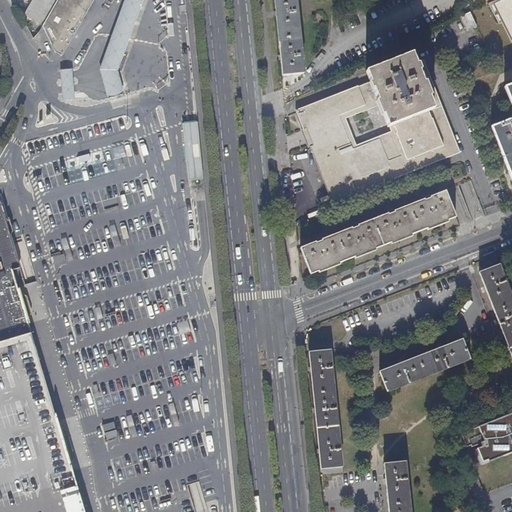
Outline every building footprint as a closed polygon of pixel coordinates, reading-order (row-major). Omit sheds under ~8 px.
[(56,0),(41,26),(51,47),(79,0),(56,0)] [(92,0),(79,0),(51,47),(53,50),(61,55),(92,0)] [(144,0),(126,0),(100,71),(109,100),(123,96),(118,72),(144,0)] [(273,0),(281,75),(303,73),(295,0),(273,0)] [(474,25),(469,13),(459,18),(465,30),(474,25)] [(364,72),(368,82),(375,100),(375,101),(386,127),(392,125),(394,131),(388,133),(401,166),(448,147),(415,63),(412,53),(364,72)] [(423,60),(415,63),(448,147),(401,166),(388,133),(377,137),(378,138),(394,178),(459,152),(423,60)] [(502,82),(511,78),(511,69),(499,74),(502,82)] [(71,71),(60,72),(63,102),(75,101),(71,71)] [(375,100),(368,82),(358,86),(365,105),(375,100)] [(511,118),(490,126),(511,183),(511,84),(504,87),(511,108),(511,118)] [(365,105),(358,86),(357,85),(294,110),(302,130),(339,115),(365,105)] [(339,115),(302,130),(309,147),(312,145),(345,132),(339,115)] [(202,178),(196,120),(181,121),(186,179),(202,178)] [(335,201),(394,178),(378,138),(351,148),(345,132),(312,145),(335,201)] [(312,145),(309,147),(331,203),(335,201),(312,145)] [(444,192),(299,248),(309,274),(454,217),(444,192)] [(0,511),(82,511),(12,267),(20,264),(2,199),(0,198),(0,511)] [(477,272),(511,361),(511,302),(495,259),(483,264),(485,269),(477,272)] [(461,340),(379,372),(386,392),(469,360),(461,340)] [(308,353),(320,469),(322,469),(322,473),(341,471),(329,351),(308,353)] [(511,412),(459,433),(465,447),(469,445),(470,447),(475,446),(481,461),(488,462),(511,451),(511,412)] [(387,511),(409,511),(405,462),(383,464),(387,511)] [(470,511),(487,511),(481,492),(511,479),(511,463),(461,484),(470,511)]
